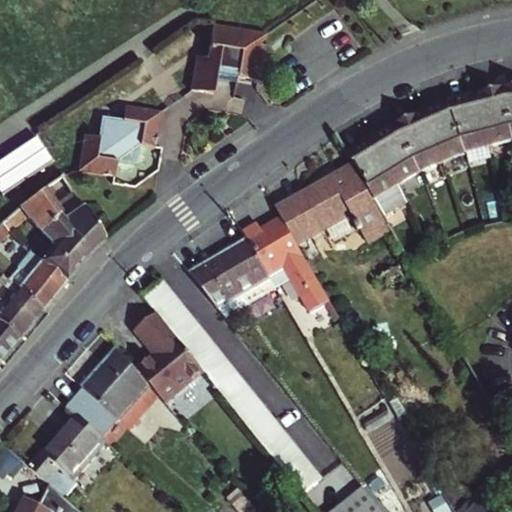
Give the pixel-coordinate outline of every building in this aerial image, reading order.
[(15,18),(0,28),(0,47),(25,85),(49,68),(15,18)] [(232,87),(255,91),(263,45),(210,35),(204,61),(202,73),(191,71),(185,98),(207,101),(210,88),(231,91),(232,87)] [(511,87),(496,90),(440,105),(391,126),(346,156),(353,168),(369,196),(410,168),(416,182),(434,173),(429,159),(457,148),(498,137),(511,134),(511,87)] [(161,115),(124,109),(122,119),(100,116),(96,137),(84,134),(76,171),(112,177),(115,165),(135,169),(139,148),(154,150),(161,115)] [(0,197),(56,161),(40,135),(0,161),(0,197)] [(276,212),(281,220),(310,270),(360,241),(367,252),(379,272),(404,258),(369,196),(353,168),(276,212)] [(53,215),(58,211),(42,187),(13,206),(0,216),(0,222),(6,229),(24,214),(38,229),(53,215)] [(72,210),(66,214),(57,220),(86,254),(88,252),(103,239),(73,191),(64,196),(72,210)] [(57,220),(53,215),(38,229),(54,247),(46,257),(39,250),(34,255),(63,282),(86,254),(57,220)] [(259,226),(244,235),(248,243),(270,279),(276,289),(277,291),(291,283),(310,316),(330,304),(317,281),(310,270),(281,220),(262,232),(259,226)] [(188,279),(195,287),(223,321),(276,289),(270,279),(248,243),(188,279)] [(26,275),(17,267),(7,279),(40,310),(63,282),(34,255),(29,259),(35,265),(26,275)] [(0,320),(18,338),(40,310),(7,279),(0,286),(0,320)] [(150,310),(169,295),(159,284),(141,298),(150,310)] [(161,322),(179,307),(169,295),(150,310),(155,316),(161,322)] [(170,334),(188,319),(179,307),(161,322),(170,334)] [(137,372),(150,387),(165,405),(203,373),(199,368),(189,357),(180,345),(170,334),(161,322),(155,316),(136,333),(156,356),(137,372)] [(180,345),(198,330),(188,319),(170,334),(180,345)] [(0,359),(18,338),(0,320),(0,359)] [(189,357),(208,342),(198,330),(180,345),(189,357)] [(199,368),(217,353),(208,342),(189,357),(199,368)] [(150,387),(137,372),(119,351),(82,393),(86,396),(116,422),(150,387)] [(209,380),(227,365),(217,353),(199,368),(203,373),(209,380)] [(218,392),(237,377),(227,365),(209,380),(218,392)] [(228,403),(246,388),(237,377),(218,392),(228,403)] [(238,415),(256,400),(246,388),(228,403),(238,415)] [(73,411),(71,414),(76,418),(100,439),(116,422),(86,396),(73,411)] [(247,426),(266,411),(256,400),(238,415),(247,426)] [(257,438),(275,423),(266,411),(247,426),(257,438)] [(105,443),(100,439),(76,418),(29,470),(44,484),(59,468),(72,479),(105,443)] [(266,449),(284,434),(275,423),(257,438),(266,449)] [(275,460),(294,445),(284,434),(266,449),(275,460)] [(285,472),(303,456),(294,445),(275,460),(285,472)] [(14,457),(2,446),(0,448),(0,474),(1,476),(16,459),(14,457)] [(295,484),(313,469),(303,456),(285,472),(295,484)] [(460,511),(494,511),(506,500),(511,492),(511,483),(495,468),(467,498),(470,502),(460,511)] [(295,484),(304,494),(322,479),(313,469),(295,484)] [(17,505),(13,511),(75,511),(50,489),(41,499),(29,492),(21,507),(17,505)] [(382,511),(364,489),(350,501),(359,511),(382,511)] [(511,511),(506,500),(494,511),(511,511)] [(359,511),(350,501),(337,511),(359,511)]
